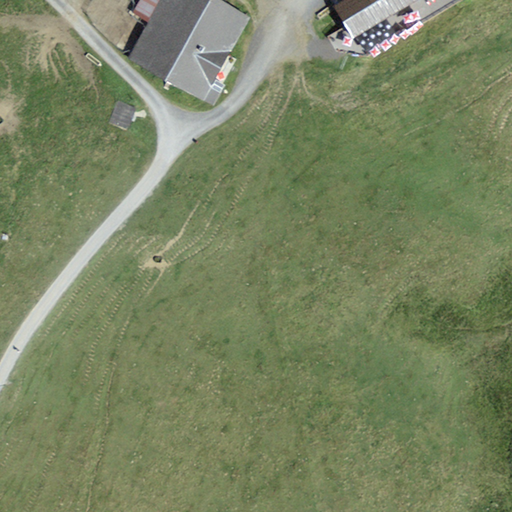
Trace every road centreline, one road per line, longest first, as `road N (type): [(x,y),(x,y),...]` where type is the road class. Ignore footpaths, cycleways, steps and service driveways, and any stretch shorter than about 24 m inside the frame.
road 1 (track): [(170,133),(164,160),(44,304),(0,379)]
road 2 (unclassified): [(55,0),(145,89),(170,133)]
